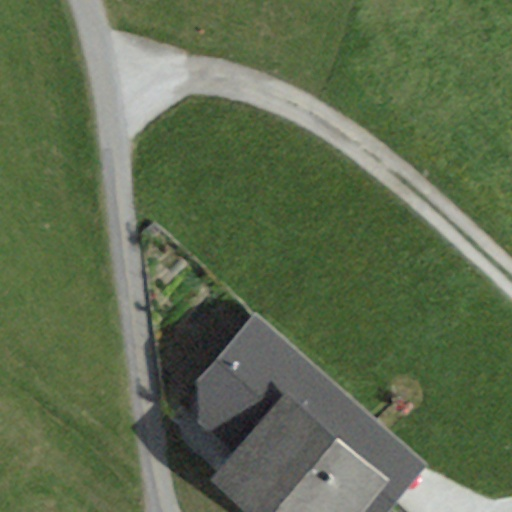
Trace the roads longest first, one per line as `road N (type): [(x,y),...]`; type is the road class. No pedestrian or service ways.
road 1 (unclassified): [(165,511),(103,79),(81,0)]
road 2 (track): [(511,280),(353,137),(229,81),(103,79)]
